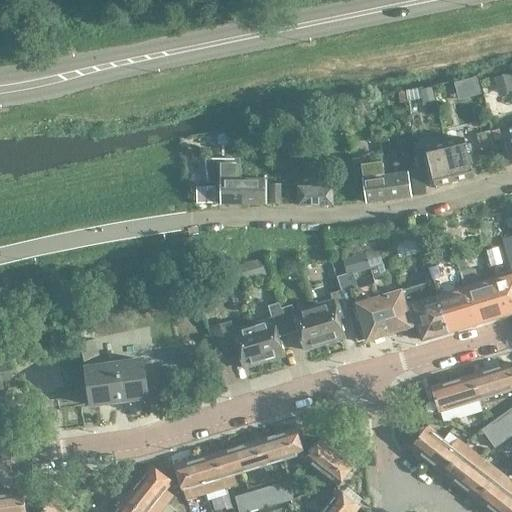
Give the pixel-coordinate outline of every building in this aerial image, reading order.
[(511,87),(511,75),(511,74),(492,79),(496,92),(511,87)] [(391,156),(388,138),(379,140),(382,158),(391,156)] [(474,177),(466,145),(465,138),(445,143),(454,182),(474,177)] [(454,182),(445,143),(426,148),(435,186),(454,182)] [(354,172),(353,163),(345,164),(346,173),(354,172)] [(218,204),(217,171),(205,171),(205,186),(207,186),(208,204),(218,204)] [(426,194),(423,171),(411,172),(415,196),(426,194)] [(281,204),(281,173),(270,173),(270,204),(281,204)] [(412,197),(409,173),(386,176),(389,200),(412,197)] [(389,200),(386,176),(363,179),(366,203),(389,200)] [(244,204),(244,180),(221,180),(221,205),(244,204)] [(266,204),(266,180),(244,180),(244,204),(266,204)] [(333,203),(333,187),(298,187),(299,205),(333,205),(333,203)] [(511,234),(506,236),(511,258),(511,261),(509,262),(497,266),(501,278),(494,280),(505,315),(511,312),(511,234)] [(509,262),(505,245),(489,250),(494,267),(497,266),(509,262)] [(383,264),(380,255),(378,249),(367,253),(371,268),(377,266),(383,264)] [(371,268),(367,253),(344,259),(344,261),(348,275),(370,268),(371,268)] [(269,274),(264,259),(236,268),(241,282),(269,274)] [(354,296),(348,275),(344,261),(338,263),(341,272),(336,273),(337,276),(336,277),(340,291),(342,290),(345,299),(354,296)] [(476,324),(466,289),(461,272),(460,272),(457,261),(449,264),(452,275),(432,282),(437,297),(448,332),(476,324)] [(239,285),(233,265),(232,266),(221,269),(227,288),(239,285)] [(376,289),(370,268),(348,275),(354,296),(376,289)] [(505,315),(494,280),(480,284),(476,271),(471,269),(461,272),(466,289),(476,324),(505,315)] [(448,332),(437,297),(432,282),(407,289),(422,340),(448,332)] [(389,333),(379,298),(376,289),(354,296),(345,299),(350,316),(357,342),(367,339),(367,340),(389,333)] [(350,316),(345,299),(342,290),(340,291),(331,294),(333,301),(314,307),(325,344),(345,338),(339,319),(350,316)] [(411,327),(401,291),(379,298),(389,333),(411,327)] [(289,335),(281,309),(282,309),(280,303),(268,307),(272,319),(253,325),(264,363),(285,357),(279,338),(289,335)] [(325,344),(314,307),(295,312),(293,305),(282,309),(281,309),(289,335),(299,331),(305,350),(325,344)] [(264,363),(253,325),(234,330),(232,323),(220,327),(228,353),(239,350),(244,369),(264,363)] [(148,397),(143,361),(102,366),(96,339),(80,343),(86,368),(88,382),(88,388),(91,405),(148,397)] [(511,390),(511,364),(511,363),(471,375),(479,400),(511,390)] [(4,394),(1,380),(13,377),(10,364),(0,366),(0,414),(9,413),(4,394)] [(479,400),(471,375),(431,387),(439,412),(479,400)] [(511,422),(505,414),(499,418),(506,427),(511,422)] [(506,427),(499,418),(494,422),(500,431),(506,427)] [(500,431),(494,422),(488,426),(494,435),(500,431)] [(494,435),(488,426),(482,430),(489,439),(494,435)] [(511,436),(511,435),(506,427),(500,431),(507,440),(511,436)] [(428,461),(444,441),(427,428),(411,448),(428,461)] [(304,454),(296,429),(276,435),(283,460),(304,454)] [(507,440),(500,431),(494,435),(501,444),(507,440)] [(283,460),(276,435),(256,441),(263,466),(283,460)] [(501,444),(494,435),(489,439),(495,448),(501,444)] [(324,470),(338,452),(321,439),(307,457),(324,470)] [(444,474),(466,446),(457,439),(451,447),(444,441),(428,461),(444,474)] [(263,466),(256,441),(236,448),(243,473),(263,466)] [(460,487),(482,459),(466,446),(444,474),(460,487)] [(243,473),(236,448),(216,454),(226,487),(237,484),(234,475),(243,473)] [(341,483),(354,465),(338,452),(324,470),(341,483)] [(226,487),(216,454),(196,460),(206,494),(226,487)] [(477,500),(499,472),(482,459),(460,487),(477,500)] [(206,494),(196,460),(175,466),(183,491),(184,491),(186,500),(206,494)] [(165,490),(172,482),(152,466),(139,483),(166,504),(173,495),(165,490)] [(492,511),(493,511),(511,488),(511,482),(499,472),(477,500),(492,511)] [(292,490),(289,481),(282,483),(284,492),(292,490)] [(159,511),(166,504),(139,483),(126,499),(141,511),(159,511)] [(284,492),(282,483),(274,485),(277,495),(284,492)] [(277,495),(274,485),(266,487),(269,497),(277,495)] [(269,497),(266,487),(259,490),(262,499),(269,497)] [(511,511),(511,488),(493,511),(511,511)] [(262,499),(259,490),(251,492),(254,502),(262,499)] [(295,500),(292,490),(284,492),(287,502),(295,500)] [(26,511),(23,492),(2,495),(4,511),(26,511)] [(254,502),(251,492),(243,494),(246,504),(254,502)] [(287,502),(284,492),(277,495),(280,504),(287,502)] [(355,511),(360,507),(340,492),(323,511),(355,511)] [(246,504),(243,494),(236,497),(239,506),(246,504)] [(280,504),(277,495),(269,497),(272,507),(280,504)] [(272,507),(269,497),(262,499),(264,509),(272,507)] [(141,511),(126,499),(115,511),(141,511)] [(264,509),(262,499),(254,502),(257,511),(264,509)] [(67,511),(52,500),(42,511),(67,511)] [(254,511),(257,511),(254,502),(246,504),(248,511),(254,511)]
